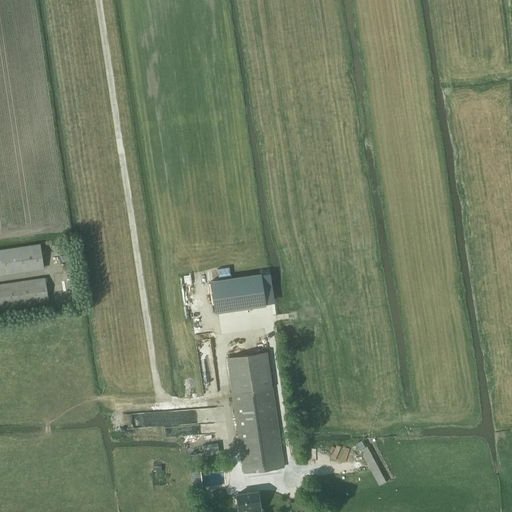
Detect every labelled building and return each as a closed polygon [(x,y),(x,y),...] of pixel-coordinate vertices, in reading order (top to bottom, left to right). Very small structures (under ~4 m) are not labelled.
[(0,249),(0,273),(42,268),(38,244),(0,249)] [(210,281),(215,312),(264,305),(264,304),(260,274),(210,281)] [(0,283),(0,308),(47,301),(43,277),(0,283)] [(226,358),(228,368),(243,472),(283,466),(269,368),(266,352),(226,358)] [(217,442),(203,444),(204,457),(218,456),(217,442)] [(379,485),(386,481),(366,446),(360,450),(379,485)] [(260,510),(257,491),(236,494),(238,510),(251,508),(251,511),(260,510)]
